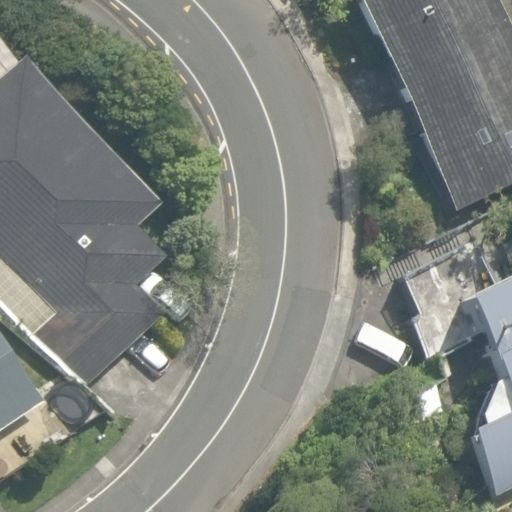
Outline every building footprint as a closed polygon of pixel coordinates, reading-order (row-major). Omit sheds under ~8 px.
[(342,0),(447,216),(511,184),(511,49),(488,0),(342,0)] [(0,304),(80,389),(157,316),(129,287),(157,260),(128,230),(152,207),(12,60),(7,65),(0,57),(0,304)] [(511,238),(496,246),(505,267),(511,264),(511,238)] [(456,434),(488,498),(511,486),(511,268),(455,297),(451,250),(396,273),(414,313),(402,317),(426,370),(461,340),(484,356),(471,363),(483,385),(473,390),(457,420),(463,430),(456,434)] [(0,427),(33,405),(0,355),(0,427)] [(39,385),(49,394),(59,382),(37,363),(31,370),(42,380),(39,385)]
